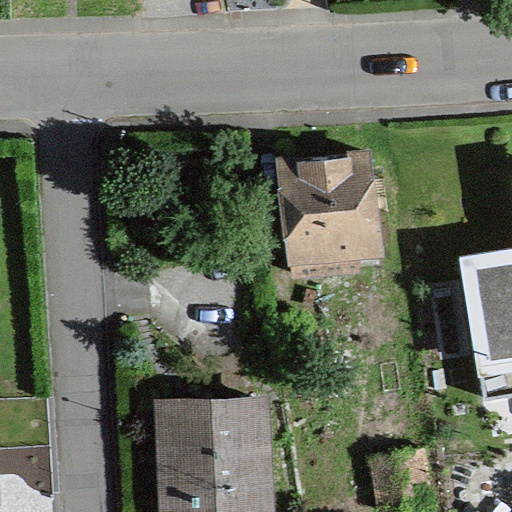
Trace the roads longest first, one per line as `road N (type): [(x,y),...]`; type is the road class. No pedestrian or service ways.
road 1 (tertiary): [(59,76),(511,50)]
road 2 (residential): [(88,511),(59,76)]
